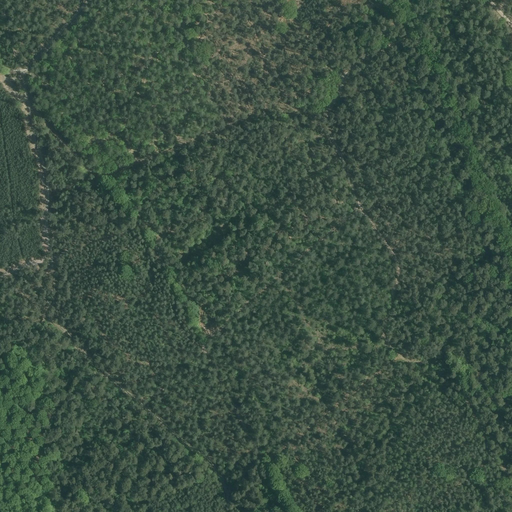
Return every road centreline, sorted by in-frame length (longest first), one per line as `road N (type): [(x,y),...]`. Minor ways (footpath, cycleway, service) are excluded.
road 1 (track): [(508,474),(448,363),(403,359),(383,339),(397,261),(360,205),(324,124),(344,79),(276,0)]
road 2 (track): [(7,79),(138,226),(289,511)]
road 3 (track): [(0,277),(215,468),(226,511)]
road 4 (unclassified): [(511,255),(417,34),(392,0)]
road 5 (track): [(98,178),(269,108),(325,117)]
road 6 (track): [(94,511),(56,464),(46,435),(60,401),(43,396),(28,359),(47,316)]
road 7 (track): [(201,343),(360,205)]
road 8 (track): [(52,257),(45,174),(22,73)]
road 9 (track): [(399,356),(285,447),(259,455)]
